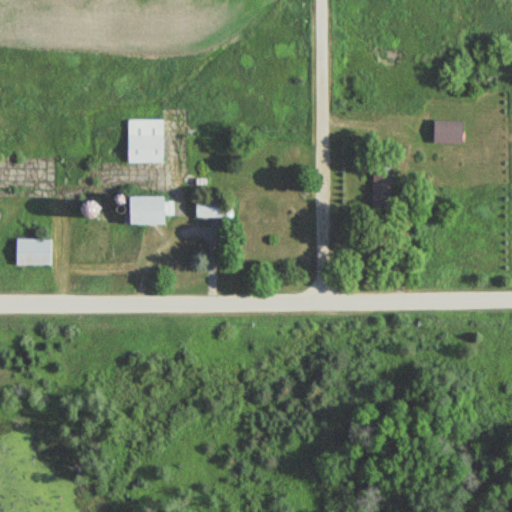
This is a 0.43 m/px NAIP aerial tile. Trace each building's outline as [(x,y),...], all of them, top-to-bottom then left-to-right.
[(132,163),(168,163),(168,120),(132,120),(132,163)] [(470,121),(439,121),(439,143),(470,143),(470,121)] [(374,208),(395,208),(395,171),(374,171),(374,208)] [(177,225),(177,197),(141,197),(141,225),(177,225)] [(229,217),(229,201),(201,201),(201,217),(229,217)] [(58,238),(20,238),(20,265),(58,265),(58,238)]
